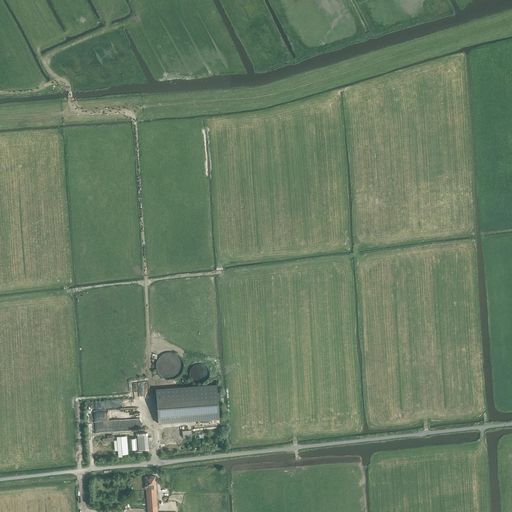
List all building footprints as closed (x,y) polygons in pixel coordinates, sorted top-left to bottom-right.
[(211,373),(211,371),(211,369),(210,367),(209,366),(207,365),(205,363),(204,363),(202,363),(199,363),(198,363),(196,364),(194,366),(193,367),(192,369),(192,371),(191,373),(192,375),(192,377),(193,378),(194,380),(196,381),(197,382),(199,382),(201,383),(203,382),(204,382),(206,381),(208,380),(209,379),(210,377),(211,375),(211,373)] [(153,383),(186,380),(185,371),(153,374),(153,383)] [(158,425),(220,421),(217,385),(156,390),(158,425)] [(160,444),(184,442),(182,427),(158,429),(159,429),(160,444)] [(137,437),(130,438),(131,450),(149,449),(148,434),(137,434),(137,437)] [(128,454),(127,436),(116,437),(118,457),(122,456),(122,454),(128,454)] [(145,477),(147,511),(154,511),(159,511),(156,477),(145,477)]
